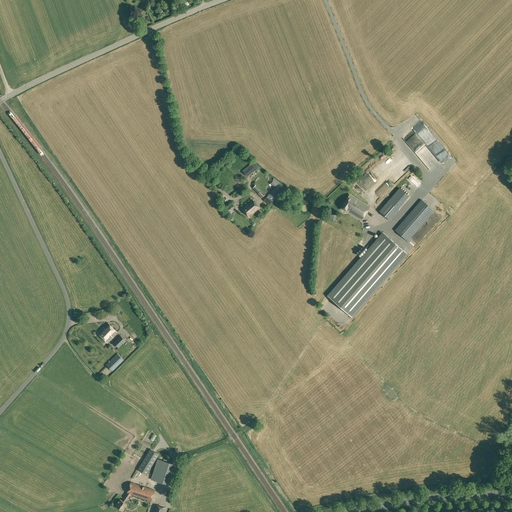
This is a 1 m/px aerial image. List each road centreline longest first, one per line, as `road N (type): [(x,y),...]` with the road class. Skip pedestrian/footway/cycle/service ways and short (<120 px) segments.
road 1 (unclassified): [(0,413),(61,343),(69,313),(0,153)]
road 2 (unclassified): [(224,0),(10,95)]
road 3 (primary): [(358,511),(443,497),(511,496)]
